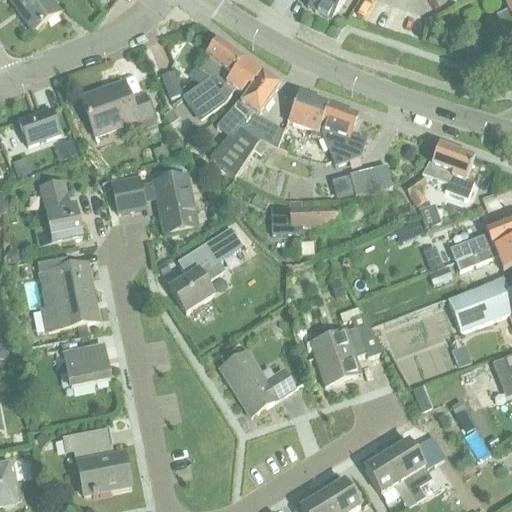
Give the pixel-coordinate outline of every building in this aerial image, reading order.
[(6,0),(31,35),(59,15),(48,0),(0,0),(3,2),(5,0),(6,0)] [(293,0),(292,2),(293,2),(294,0),(305,0),(311,3),(308,7),(316,12),(314,15),(330,25),(345,0),(293,0)] [(508,12),(495,18),(508,43),(511,41),(511,0),(504,4),(508,12)] [(217,44),(197,69),(209,78),(223,89),(243,63),(217,44)] [(199,109),(191,115),(199,126),(223,108),(235,93),(241,97),(248,87),(252,88),(261,76),(247,66),(243,63),(223,89),(219,93),(199,109)] [(170,101),(181,96),(172,74),(161,79),(170,101)] [(228,140),(211,161),(234,182),(260,144),(277,152),(284,134),(259,120),(280,89),(261,76),(252,88),(240,105),(239,104),(216,130),(228,140)] [(219,93),(209,78),(188,94),(199,109),(219,93)] [(136,133),(154,126),(143,98),(130,103),(123,85),(108,91),(110,96),(82,107),(94,139),(133,125),(136,133)] [(321,127),(328,108),(298,97),(288,125),(312,134),(310,139),(319,142),(321,138),(322,136),(320,136),(323,128),(321,127)] [(323,128),(320,136),(322,136),(321,138),(334,166),(335,169),(360,160),(365,143),(351,138),(358,119),(328,108),(321,127),(323,128)] [(28,151),(60,139),(50,113),(18,125),(28,151)] [(171,114),(162,121),(169,130),(178,124),(171,114)] [(294,138),(284,134),(277,152),(287,157),(294,138)] [(71,145),(57,150),(62,163),(76,158),(71,145)] [(165,148),(152,152),(156,164),(170,159),(165,148)] [(422,179),(405,190),(417,210),(426,204),(419,192),(427,187),(431,181),(447,187),(443,196),(466,205),(472,187),(466,185),(474,162),(439,149),(432,167),(429,166),(422,179)] [(384,196),(392,192),(386,170),(349,180),(354,201),(384,196)] [(164,238),(197,231),(186,179),(152,186),(153,187),(139,189),(138,183),(111,188),(117,216),(144,211),(142,203),(155,200),(164,238)] [(39,192),(47,230),(37,232),(41,249),(80,241),(73,209),(68,210),(63,187),(39,192)] [(228,212),(233,208),(224,197),(218,201),(228,212)] [(255,197),(251,206),(264,213),(269,205),(255,197)] [(300,206),(288,206),(288,212),(271,212),(271,238),(303,237),(302,229),(339,228),(338,210),(301,211),(300,206)] [(407,207),(385,216),(391,230),(413,221),(407,207)] [(434,210),(417,216),(423,232),(440,226),(434,210)] [(468,247),(450,253),(454,263),(472,257),(511,242),(511,220),(484,230),(487,240),(468,247)] [(418,226),(395,236),(399,247),(422,238),(418,226)] [(185,280),(169,291),(185,316),(214,298),(206,287),(224,276),(218,266),(242,251),(231,233),(177,267),(185,280)] [(511,242),(472,257),(454,263),(457,273),(497,259),(502,273),(511,270),(511,242)] [(10,249),(3,260),(16,267),(23,256),(10,249)] [(431,274),(443,269),(435,249),(423,254),(431,274)] [(97,325),(91,297),(85,267),(66,271),(63,258),(36,263),(39,277),(41,277),(48,311),(42,312),(47,335),(75,330),(84,328),(97,325)] [(446,272),(427,279),(432,291),(451,284),(446,272)] [(447,305),(460,337),(511,316),(511,295),(508,297),(503,283),(447,305)] [(338,285),(329,288),(335,304),(344,301),(338,285)] [(355,332),(309,348),(324,391),(354,380),(348,363),(366,357),(367,361),(384,356),(359,311),(339,319),(341,325),(351,321),(355,332)] [(84,328),(75,330),(77,341),(87,339),(84,328)] [(73,346),(61,348),(63,356),(74,354),(73,346)] [(70,392),(108,384),(101,350),(63,357),(70,392)] [(276,403),(294,392),(283,374),(273,380),(267,372),(260,377),(246,356),(242,358),(237,351),(220,362),(225,369),(220,372),(250,421),(277,404),(276,403)] [(511,358),(491,367),(496,381),(509,376),(511,382),(511,384),(511,358)] [(11,365),(0,367),(0,376),(0,378),(13,376),(11,365)] [(424,388),(412,392),(416,402),(427,397),(424,388)] [(465,414),(461,407),(450,413),(454,420),(465,414)] [(466,415),(454,421),(464,439),(476,432),(466,415)] [(192,428),(177,432),(184,455),(198,451),(192,428)] [(108,434),(71,441),(64,442),(67,456),(74,454),(83,499),(129,490),(123,458),(113,460),(108,434)] [(41,438),(32,447),(40,455),(49,445),(41,438)] [(407,446),(386,459),(415,508),(424,502),(419,493),(431,485),(425,475),(412,453),(407,446)] [(425,475),(435,469),(422,447),(412,453),(425,475)] [(408,511),(415,508),(386,459),(364,473),(380,499),(393,492),(405,511),(408,511)] [(0,508),(16,506),(8,466),(0,467),(0,508)] [(359,511),(343,486),(321,499),(328,511),(359,511)] [(328,511),(321,499),(300,511),(328,511)] [(465,511),(460,501),(448,507),(450,511),(465,511)]
